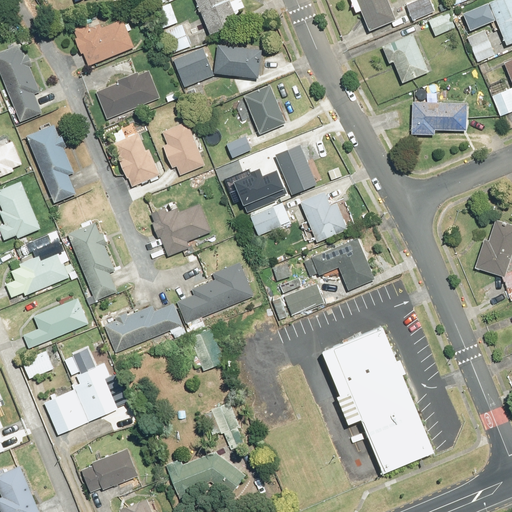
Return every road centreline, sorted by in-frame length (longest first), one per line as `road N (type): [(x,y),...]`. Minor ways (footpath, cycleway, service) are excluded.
road 1 (residential): [(147,271),(24,0)]
road 2 (residential): [(511,465),(403,205)]
road 3 (residential): [(403,205),(295,0)]
road 4 (residential): [(0,343),(65,511)]
